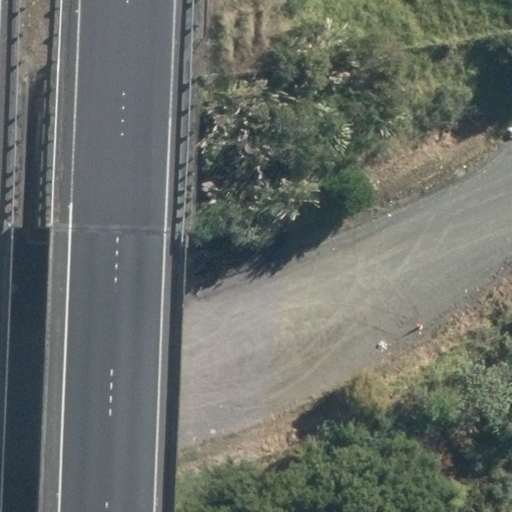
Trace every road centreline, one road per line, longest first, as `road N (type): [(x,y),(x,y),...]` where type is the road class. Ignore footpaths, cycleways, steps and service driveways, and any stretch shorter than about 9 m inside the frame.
road 1 (unclassified): [(0,380),(222,339),(511,213)]
road 2 (motorway): [(128,0),(111,511)]
